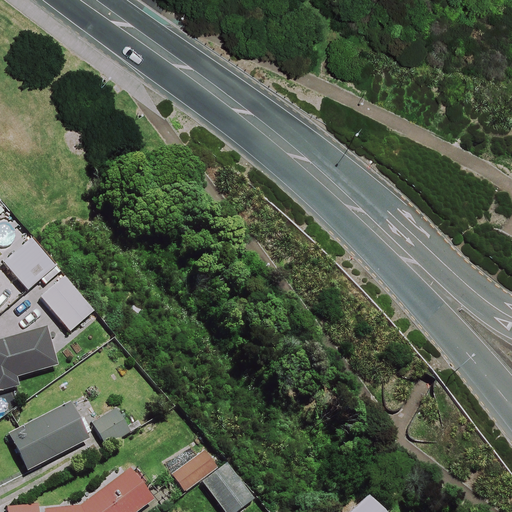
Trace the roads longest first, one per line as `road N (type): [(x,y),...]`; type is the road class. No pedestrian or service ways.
road 1 (secondary): [(381,234),(300,158),(89,0)]
road 2 (secondary): [(511,407),(403,280),(381,234)]
road 3 (secondary): [(381,234),(511,317)]
